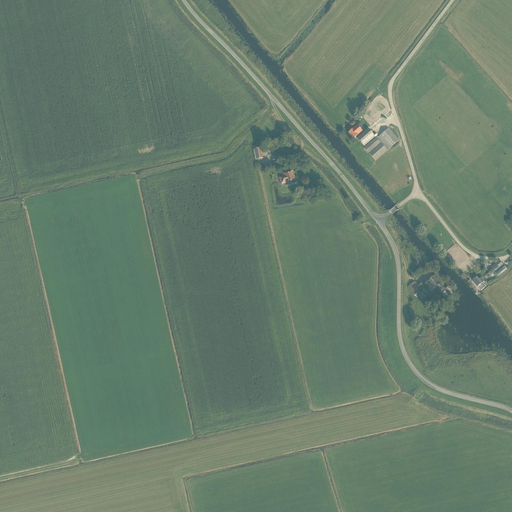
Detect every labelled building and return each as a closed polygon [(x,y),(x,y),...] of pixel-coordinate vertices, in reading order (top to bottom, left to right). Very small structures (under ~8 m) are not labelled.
[(357,126),(348,133),(353,139),(362,131),(357,126)] [(375,161),(398,141),(387,127),(379,134),(379,135),(364,148),(375,161)] [(375,137),(368,129),(357,139),(364,146),(375,137)] [(274,152),(272,145),(254,150),(256,160),(263,158),(262,155),(274,152)] [(275,167),(273,162),(259,166),(261,171),(275,167)] [(293,174),(292,170),(282,173),(283,176),(278,177),(281,185),(285,184),(286,186),(296,183),(294,176),(293,176),(293,174)] [(507,269),(500,261),(497,263),(497,262),(489,269),(492,272),(493,271),(498,277),(507,269)] [(449,286),(445,289),(435,275),(429,279),(430,280),(424,284),(427,288),(425,289),(427,291),(428,290),(429,291),(435,287),(441,295),(443,297),(448,294),(450,296),(454,293),(449,286)] [(481,277),(479,280),(477,278),(472,281),(477,287),(478,287),(481,291),(485,288),(481,284),(485,281),(481,277)] [(414,282),(408,287),(413,295),(420,290),(414,282)]
